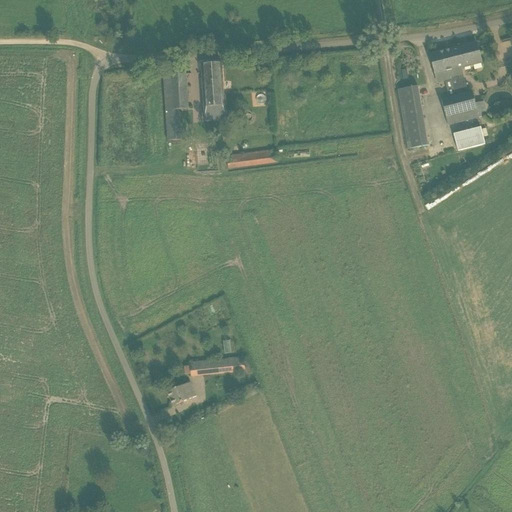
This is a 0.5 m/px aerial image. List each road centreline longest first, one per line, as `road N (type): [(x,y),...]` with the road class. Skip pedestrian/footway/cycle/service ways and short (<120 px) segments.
road 1 (unclassified): [(176,511),(162,446),(94,276),(88,221),(97,71),(114,59),(386,38)]
road 2 (unclassified): [(386,38),(511,19)]
